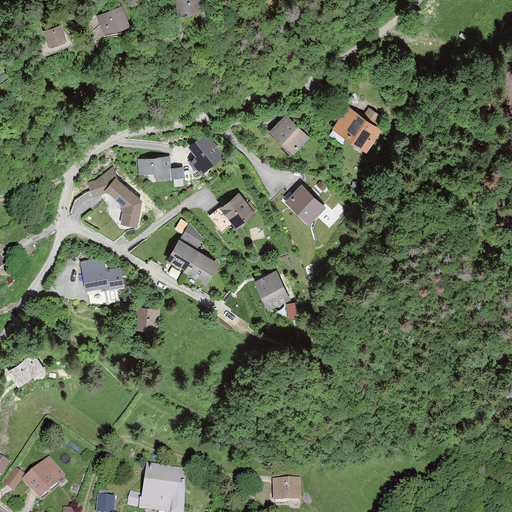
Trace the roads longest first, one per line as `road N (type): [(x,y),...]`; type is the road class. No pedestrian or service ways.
road 1 (residential): [(419,0),(307,83),(200,117)]
road 2 (residential): [(234,319),(63,222)]
road 3 (residential): [(200,117),(128,132),(86,155),(64,200),(63,222)]
road 4 (residential): [(63,222),(0,339)]
